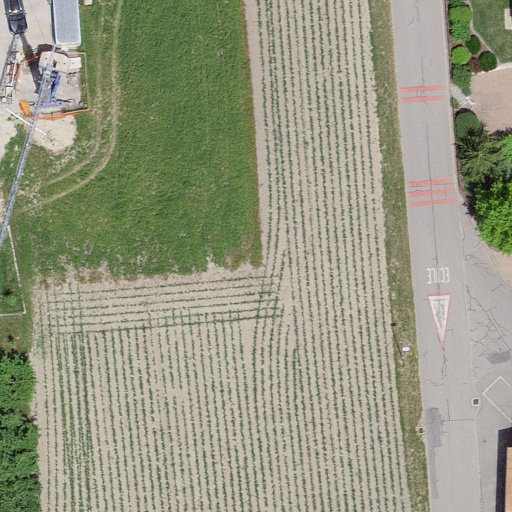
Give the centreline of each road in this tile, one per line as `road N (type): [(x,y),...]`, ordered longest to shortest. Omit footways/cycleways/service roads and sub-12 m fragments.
road 1 (residential): [(427,0),(446,293)]
road 2 (unclassified): [(446,293),(461,511)]
